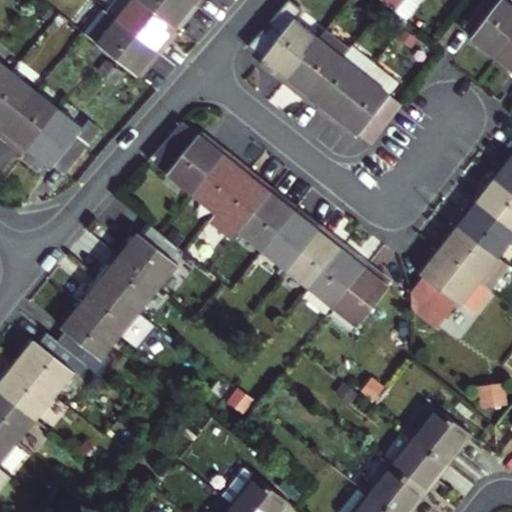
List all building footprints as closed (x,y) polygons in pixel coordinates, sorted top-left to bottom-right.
[(175,27),(140,0),(132,0),(117,20),(160,54),(172,39),(168,36),(175,27)] [(140,0),(175,27),(182,19),(186,22),(198,7),(189,0),(140,0)] [(263,28),(248,47),(272,65),(269,69),(284,81),(318,38),(296,20),(303,12),(304,10),(290,0),(288,0),(267,24),(270,27),(267,31),(263,28)] [(380,0),(395,11),(403,0),(380,0)] [(492,0),(483,0),(464,26),(474,34),(472,38),(496,56),(511,34),(511,5),(505,0),(500,0),(497,3),(492,0)] [(296,20),(318,38),(323,32),(325,29),(303,12),(296,20)] [(71,23),(60,14),(54,21),(65,30),(71,23)] [(98,43),(105,50),(137,74),(145,66),(149,68),(160,54),(117,20),(98,43)] [(318,38),(284,81),(297,92),(300,88),(310,96),(347,51),(323,32),(318,38)] [(511,34),(496,56),(511,68),(511,34)] [(352,44),(347,51),(310,96),(318,103),(316,106),(331,119),(376,63),(352,44)] [(106,58),(97,70),(116,84),(125,73),(106,58)] [(0,83),(11,70),(0,61),(0,83)] [(376,63),(331,119),(345,130),(348,126),(359,135),(374,116),(385,125),(402,103),(389,94),(399,81),(376,63)] [(0,131),(34,89),(11,70),(0,83),(0,131)] [(26,148),(58,108),(34,89),(0,131),(0,132),(15,144),(17,141),(26,148)] [(68,100),(60,110),(82,127),(88,120),(90,117),(68,100)] [(82,127),(60,110),(58,108),(26,148),(51,168),(55,165),(65,173),(100,129),(88,120),(82,127)] [(385,125),(374,116),(359,135),(371,144),(385,125)] [(149,158),(192,193),(226,150),(211,139),(208,142),(182,120),(149,158)] [(215,212),(246,172),(237,165),(240,162),(226,150),(192,193),(215,212)] [(511,190),(511,152),(510,151),(498,166),(502,169),(496,178),(511,190)] [(232,238),(238,230),(272,187),(258,176),(255,179),(246,172),(215,212),(209,219),(232,238)] [(511,190),(496,178),(488,187),(485,184),(473,199),(511,229),(511,190)] [(238,230),(261,249),(293,209),(284,202),(287,199),(272,187),(238,230)] [(499,257),(511,239),(511,229),(473,199),(461,214),(465,217),(459,225),(499,257)] [(285,269),(320,225),(305,213),(302,217),(293,209),(261,249),(285,269)] [(138,232),(119,256),(159,287),(178,264),(173,259),(180,249),(160,232),(150,224),(142,235),(138,232)] [(285,269),(308,287),(340,248),(331,240),(334,237),(320,225),(285,269)] [(436,246),(480,280),(491,288),(509,265),(499,257),(459,225),(451,234),(447,231),(436,246)] [(461,305),(480,280),(436,246),(424,260),(429,263),(420,274),(422,276),(410,291),(421,299),(444,318),(457,303),(461,305)] [(332,307),(367,263),(352,251),(349,254),(340,248),(308,287),(300,296),(322,314),(329,305),(332,307)] [(109,262),(97,277),(140,311),(159,287),(119,256),(112,265),(109,262)] [(367,263),(332,307),(357,327),(389,288),(379,279),(381,275),(367,263)] [(140,311),(97,277),(85,292),(89,294),(81,304),(120,335),(137,349),(156,325),(140,311)] [(421,299),(412,311),(435,330),(444,318),(421,299)] [(101,359),(120,335),(81,304),(62,328),(66,330),(58,340),(87,364),(95,355),(101,359)] [(87,364),(58,340),(47,332),(39,342),(35,339),(15,364),(55,395),(74,372),(78,376),(87,364)] [(55,395),(15,364),(9,372),(6,370),(0,376),(0,389),(36,419),(55,395)] [(0,429),(17,443),(36,419),(0,389),(0,429)] [(438,406),(414,437),(447,464),(471,432),(438,406)] [(0,464),(17,443),(0,429),(0,464)] [(391,465),(424,491),(447,464),(414,437),(391,465)] [(15,469),(29,452),(20,444),(5,461),(15,469)] [(221,494),(233,503),(244,511),(280,511),(289,501),(256,475),(257,473),(245,464),(221,494)] [(391,465),(368,493),(391,511),(407,511),(424,491),(391,465)] [(0,489),(11,476),(0,467),(0,489)] [(391,511),(368,493),(359,486),(338,511),(339,511),(391,511)] [(244,511),(233,503),(225,511),(244,511)]
